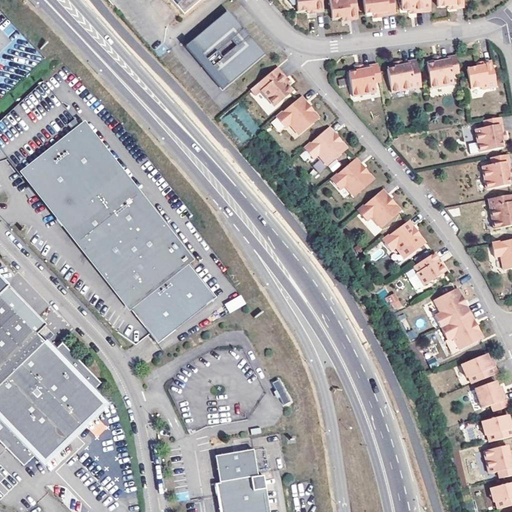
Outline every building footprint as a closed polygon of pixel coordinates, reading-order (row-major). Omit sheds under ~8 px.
[(172,0),(186,14),(202,0),(172,0)] [(315,11),(323,10),(321,0),(295,0),(297,10),(307,9),(310,9),(315,8),(315,11)] [(350,19),(358,18),(355,0),(329,0),(332,18),(342,17),(345,17),(349,16),(350,19)] [(380,16),(396,14),(394,0),(363,0),(365,15),(373,13),(376,13),(380,13),(380,16)] [(413,10),(416,10),(416,13),(432,11),(430,0),(401,0),(403,11),(410,10),(413,10)] [(221,9),(184,42),(221,85),(259,51),(236,26),(221,9)] [(460,73),(457,57),(441,60),(442,63),(438,64),(435,64),(427,66),(431,89),(455,84),(453,75),(460,73)] [(422,88),(417,61),(402,64),(403,67),(399,68),(396,68),(388,70),(392,93),(422,88)] [(497,88),(492,63),(484,64),(485,67),(481,68),(478,68),(468,70),(471,90),(482,88),(482,90),(497,88)] [(382,82),(379,65),(364,68),(364,71),(361,72),(358,72),(350,74),(354,97),(377,93),(376,83),(382,82)] [(277,68),(250,90),(255,96),(262,90),(275,106),(294,91),(289,85),(287,83),(286,81),(287,80),(277,68)] [(10,154),(67,108),(44,79),(0,121),(0,147),(23,176),(26,174),(10,154)] [(305,101),(300,95),(275,117),(284,127),(289,122),(299,134),(317,118),(307,106),(305,107),(303,105),(302,104),(305,101)] [(305,101),(302,104),(303,105),(305,107),(307,106),(317,118),(319,117),(306,101),(305,101)] [(10,154),(26,174),(161,342),(219,295),(190,260),(193,258),(86,125),(83,128),(67,108),(10,154)] [(504,133),(501,117),(484,121),(486,127),(476,130),(480,153),(504,148),(502,140),(501,137),(501,134),(504,133)] [(334,133),(329,127),(304,148),(313,158),(318,154),(328,165),(347,149),(336,137),(334,138),(332,137),(331,135),(334,133)] [(334,133),(331,135),(332,137),(334,138),(336,137),(347,149),(348,148),(335,132),(334,133)] [(469,143),(470,154),(478,153),(477,142),(469,143)] [(509,174),(508,171),(511,170),(508,155),(492,158),(493,165),(483,167),(488,190),(511,185),(509,177),(509,174)] [(361,163),(356,158),(331,179),(340,189),(345,185),(355,196),(374,180),(363,168),(361,169),(360,168),(358,166),(361,163)] [(319,159),(312,166),(319,173),(326,166),(319,159)] [(361,163),(358,166),(360,168),(361,169),(363,168),(374,180),(375,179),(362,163),(361,163)] [(389,194),(384,188),(359,210),(368,220),(373,215),(383,227),(401,211),(390,198),(388,200),(387,198),(386,197),(389,194)] [(389,194),(386,197),(387,198),(388,200),(390,198),(401,211),(403,209),(389,194)] [(511,195),(489,200),(495,229),(511,226),(511,195)] [(366,223),(374,235),(380,230),(372,218),(366,223)] [(415,225),(411,219),(384,238),(393,249),(398,245),(407,257),(426,242),(417,229),(415,231),(413,229),(412,227),(415,225)] [(415,225),(412,227),(413,229),(415,231),(417,229),(426,242),(428,241),(416,225),(415,225)] [(511,239),(492,244),(495,257),(501,256),(504,270),(511,268),(511,239)] [(392,260),(401,260),(400,250),(392,251),(392,260)] [(426,285),(447,271),(443,265),(441,266),(439,263),(438,261),(440,260),(435,253),(416,266),(420,272),(418,273),(426,285)] [(0,441),(23,466),(34,455),(44,465),(71,439),(81,430),(108,403),(107,402),(94,388),(101,382),(62,343),(55,349),(46,340),(45,341),(36,332),(45,323),(0,276),(0,441)] [(463,309),(467,307),(458,288),(456,289),(464,303),(461,305),(462,307),(463,309)] [(441,328),(470,314),(467,307),(463,309),(462,307),(461,305),(464,303),(456,289),(435,300),(441,313),(435,316),(441,328)] [(229,313),(246,304),(241,295),(225,303),(229,313)] [(399,301),(394,304),(397,310),(402,306),(399,301)] [(474,320),(470,314),(441,328),(447,340),(453,337),(460,350),(482,340),(474,325),(472,326),(471,324),(470,322),(474,320)] [(474,325),(482,340),(483,339),(474,320),(470,322),(471,324),(472,326),(474,325)] [(408,334),(411,340),(416,337),(414,332),(408,334)] [(447,340),(445,341),(452,354),(460,350),(453,337),(447,340)] [(469,377),(472,384),(498,373),(494,365),(492,367),(490,363),(486,354),(462,364),(467,378),(469,377)] [(438,357),(431,361),(434,368),(441,364),(438,357)] [(281,378),(271,382),(281,405),(290,401),(281,378)] [(492,405),(495,412),(509,407),(504,393),(500,394),(499,391),(498,388),(496,381),(476,388),(483,408),(492,405)] [(488,435),(490,442),(506,438),(511,436),(511,428),(510,424),(510,421),(508,415),(482,421),(486,435),(488,435)] [(83,433),(81,430),(71,439),(74,442),(83,433)] [(499,472),(500,478),(511,475),(511,459),(511,460),(510,457),(509,453),(507,446),(484,451),(490,474),(499,472)] [(221,511),(266,511),(263,490),(266,490),(264,476),(258,476),(253,450),(215,457),(219,483),(229,482),(230,487),(231,494),(219,496),(221,511)] [(0,474),(0,492),(7,495),(13,480),(0,474)] [(217,484),(219,496),(231,494),(230,487),(229,482),(219,483),(217,484)] [(498,509),(511,505),(511,482),(491,488),(494,502),(496,501),(498,509)]
